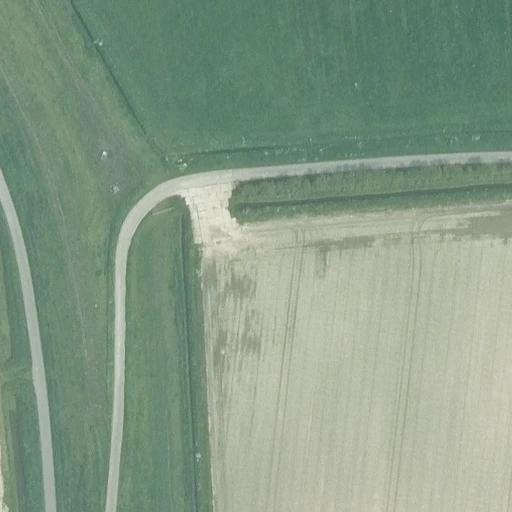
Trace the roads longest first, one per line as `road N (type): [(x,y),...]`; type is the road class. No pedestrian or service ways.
road 1 (unclassified): [(511,160),(221,175),(162,189),(137,210),(119,239),(109,511)]
road 2 (unclassified): [(52,511),(45,418),(0,210)]
